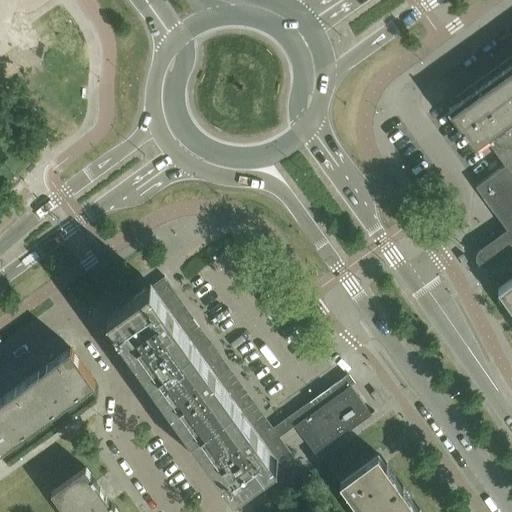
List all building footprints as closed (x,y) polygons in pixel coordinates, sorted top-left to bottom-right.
[(511,54),(499,64),(456,95),(459,100),(449,108),(478,148),(489,140),(506,164),(477,185),(508,229),(501,233),(511,248),(511,54)] [(441,184),(429,193),(436,203),(448,194),(442,184),(441,184)] [(284,454),(169,295),(175,291),(165,277),(105,320),(105,321),(108,319),(236,496),(233,498),(234,499),(280,466),(284,472),(285,471),(276,459),(284,454)] [(511,305),(511,279),(500,288),(511,305)] [(70,348),(16,386),(41,420),(94,382),(95,381),(71,347),(70,348)] [(315,454),(315,455),(322,449),(339,437),(339,438),(350,430),(350,429),(366,417),(367,418),(375,411),(374,411),(372,413),(351,384),(296,424),(316,453),(315,454)] [(0,449),(41,420),(16,386),(0,398),(0,449)] [(420,511),(385,463),(384,464),(378,456),(379,455),(378,454),(345,478),(352,488),(351,488),(368,511),(420,511)] [(51,492),(64,511),(117,511),(86,468),(51,492)]
